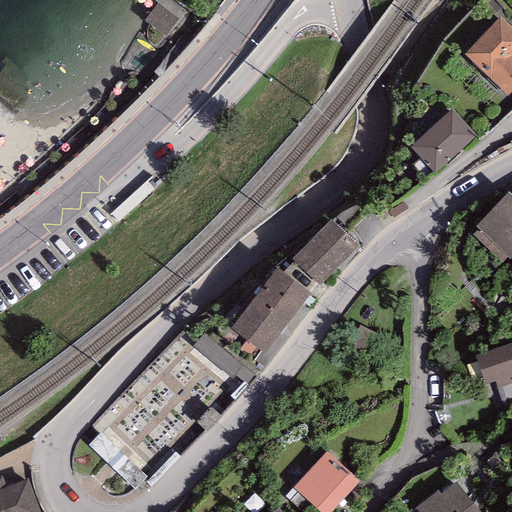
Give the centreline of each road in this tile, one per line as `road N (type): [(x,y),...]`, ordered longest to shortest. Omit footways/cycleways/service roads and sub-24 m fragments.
road 1 (unclassified): [(79,511),(56,485),(52,457),(62,433),(207,287),(340,182),(366,148),(371,107),(348,0)]
road 2 (unclassified): [(411,227),(354,277),(223,433),(142,511)]
road 3 (residential): [(411,227),(418,242),(417,432),(395,472),(357,511)]
road 4 (unclassified): [(106,165),(187,141),(299,12),(343,0)]
road 5 (secondary): [(106,165),(257,0)]
road 6 (secondary): [(0,250),(106,165)]
